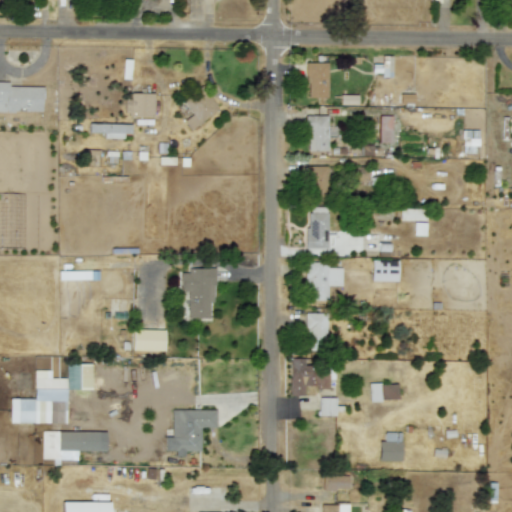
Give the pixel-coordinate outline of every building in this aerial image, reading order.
[(390,55),(380,56),(380,64),(370,64),(371,72),(379,72),(379,77),(390,76),(390,55)] [(326,61),(304,62),(305,97),(327,97),(326,61)] [(0,111),(40,112),(40,86),(7,86),(7,81),(0,81),(0,111)] [(180,100),(190,114),(182,120),(189,129),(217,109),(200,86),(180,100)] [(151,92),(129,92),(129,117),(151,117),(151,92)] [(327,115),(305,115),(304,150),(325,151),(327,115)] [(390,116),(377,116),(377,142),(390,142),(390,116)] [(102,136),(128,137),(129,124),(87,123),(87,132),(102,132),(102,136)] [(83,150),(83,165),(96,165),(97,150),(83,150)] [(326,166),(304,165),(303,193),(325,194),(326,166)] [(423,220),(423,209),(398,208),(398,219),(423,220)] [(396,260),(370,259),(369,280),(396,280),(396,260)] [(340,267),(325,267),(325,262),(305,262),(304,299),(326,300),(326,285),(340,285),(340,267)] [(186,317),(211,317),(211,268),(178,269),(178,291),(186,291),(186,317)] [(325,313),(304,312),(304,347),(324,347),(325,313)] [(288,395),(302,395),(302,386),(327,386),(327,363),(303,363),(303,358),(288,358),(288,395)] [(65,363),(65,389),(89,389),(90,363),(65,363)] [(7,422),(63,423),(64,378),(49,378),(49,369),(32,369),(32,398),(8,398),(7,422)] [(367,400),(396,399),(396,383),(372,384),(372,389),(367,390),(367,400)] [(317,415),(344,415),(344,396),(317,397),(317,415)] [(214,409),(170,409),(170,436),(164,436),(164,449),(173,449),(173,455),(183,455),(183,450),(198,450),(198,427),(214,427),(214,409)] [(104,431),(40,430),(39,458),(75,459),(75,450),(104,451),(104,431)] [(346,475),(326,475),(326,488),(347,488),(346,475)] [(107,511),(107,501),(59,501),(59,511),(107,511)] [(346,511),(346,503),(319,504),(319,511),(346,511)]
